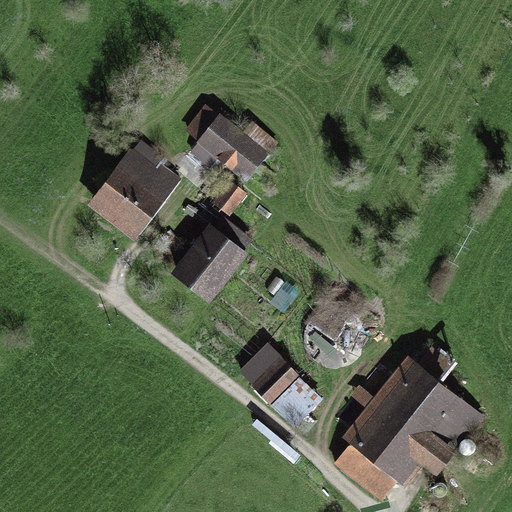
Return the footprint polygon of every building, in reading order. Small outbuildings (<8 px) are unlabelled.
[(272,155),(216,113),(195,141),(251,182),(272,155)] [(138,152),(95,205),(141,240),(183,187),(138,152)] [(219,229),(178,277),(210,304),(251,256),(219,229)] [(286,360),(257,388),(274,405),(303,377),(286,360)] [(355,447),(344,463),(386,494),(398,477),(409,485),(422,467),(439,480),(457,455),(484,417),(409,362),(381,401),(364,388),(354,402),(367,412),(346,441),(355,447)]
